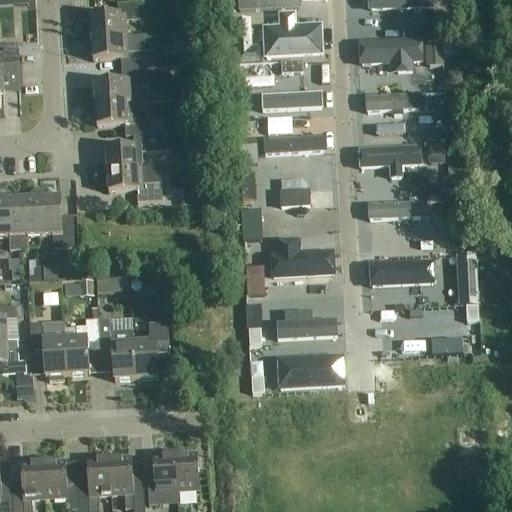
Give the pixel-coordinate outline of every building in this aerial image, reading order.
[(28,0),(13,0),(14,8),(29,8),(28,0)] [(280,11),(280,0),(252,0),(253,10),(280,11)] [(360,0),(361,9),(422,7),(422,0),(360,0)] [(92,41),(127,39),(126,24),(144,22),(143,6),(117,7),(118,18),(91,21),(92,41)] [(264,59),(323,56),(322,25),(297,26),(296,15),(278,16),(278,27),(263,28),(264,59)] [(236,50),(253,49),(252,23),(234,23),(236,50)] [(122,72),(147,71),(158,70),(156,37),(127,39),(92,41),(93,65),(121,62),(122,72)] [(414,63),(427,63),(426,41),(361,43),(361,64),(390,64),(391,74),(414,74),(414,63)] [(0,99),(5,99),(5,96),(21,96),(18,48),(0,48),(0,99)] [(429,70),(444,69),(443,49),(428,50),(429,70)] [(236,66),(252,65),(251,51),(235,52),(236,66)] [(281,66),(282,78),(304,77),(303,65),(281,66)] [(95,87),(96,108),(131,106),(130,90),(148,89),(147,71),(122,72),(123,85),(95,87)] [(263,102),(321,99),(320,85),(263,88),(263,102)] [(188,91),(176,92),(176,102),(189,101),(188,91)] [(367,115),(429,112),(428,95),(366,98),(367,115)] [(134,139),(151,138),(151,137),(165,136),(164,120),(133,122),(131,106),(96,108),(98,131),(125,129),(126,140),(134,139)] [(295,123),(277,122),(276,131),(295,132),(295,123)] [(109,173),(143,170),(142,157),(160,155),(173,154),(172,137),(151,138),(134,139),(135,150),(107,152),(109,173)] [(265,157),(325,154),(324,138),(264,141),(265,157)] [(242,169),(259,167),(258,148),(240,149),(242,169)] [(368,171),(427,168),(426,149),(367,152),(368,171)] [(445,164),(445,152),(430,153),(431,165),(445,164)] [(189,156),(181,156),(181,167),(190,167),(189,156)] [(143,170),(109,173),(110,197),(137,195),(138,205),(163,203),(161,186),(160,169),(143,170)] [(241,207),(255,206),(253,176),(239,177),(241,207)] [(447,186),(435,187),(436,204),(448,203),(447,186)] [(305,207),(310,207),(309,191),(278,192),(279,221),(306,219),(305,207)] [(28,240),(41,239),(40,232),(39,194),(34,195),(31,199),(31,203),(16,204),(17,216),(19,253),(28,253),(28,240)] [(40,232),(41,239),(54,239),(54,251),(76,250),(74,219),(62,220),(61,201),(48,202),(48,199),(43,194),(39,194),(40,232)] [(17,216),(16,204),(4,204),(3,200),(0,196),(0,240),(11,240),(11,254),(19,253),(17,216)] [(370,224),(429,222),(428,204),(369,206),(370,224)] [(256,221),(255,209),(244,210),(244,222),(256,221)] [(272,281),(335,278),(334,257),(334,253),(301,254),(301,243),(274,245),(274,256),(271,256),(272,281)] [(475,262),(462,262),(463,282),(476,281),(475,262)] [(40,269),(28,270),(29,286),(41,286),(40,269)] [(249,299),(265,298),(264,271),(248,272),(249,299)] [(19,274),(11,274),(12,284),(19,283),(19,274)] [(111,282),(98,283),(99,299),(112,298),(111,282)] [(152,295),(164,294),(164,283),(151,283),(152,295)] [(81,301),(95,300),(94,284),(80,285),(81,301)] [(0,345),(8,345),(6,323),(24,322),(23,309),(0,311),(0,321),(0,324),(0,323),(0,345)] [(478,309),(465,310),(466,330),(479,329),(478,309)] [(381,313),(382,324),(398,322),(397,311),(381,313)] [(140,319),(122,320),(123,333),(141,332),(140,319)] [(137,383),(135,347),(134,334),(112,335),(112,323),(99,324),(100,348),(102,367),(114,366),(115,385),(137,383)] [(90,368),(102,367),(100,348),(99,324),(87,325),(87,331),(77,332),(78,343),(66,343),(68,379),(91,378),(90,368)] [(443,343),(442,325),(423,326),(423,343),(443,343)] [(68,379),(66,343),(65,326),(30,328),(33,371),(46,370),(46,381),(50,380),(50,385),(66,384),(65,380),(68,379)] [(135,347),(137,383),(159,382),(158,364),(171,363),(169,327),(151,328),(152,346),(135,347)] [(261,334),(247,334),(249,354),(262,354),(261,334)] [(8,345),(0,345),(0,367),(3,367),(4,380),(27,378),(26,365),(18,366),(17,357),(9,357),(8,345)] [(264,380),(251,381),(252,401),(265,400),(264,380)] [(466,428),(468,453),(482,452),(480,427),(466,428)] [(177,458),(180,495),(200,494),(198,457),(177,458)] [(155,486),(148,487),(150,509),(180,507),(180,495),(177,458),(153,460),(155,486)] [(111,461),(114,499),(128,498),(128,511),(136,511),(137,511),(147,511),(147,505),(146,493),(136,494),(133,460),(111,461)] [(101,511),(101,500),(114,499),(111,461),(89,463),(91,482),(80,483),(81,511),(101,511)] [(81,511),(80,483),(69,483),(67,464),(45,466),(48,502),(71,501),(71,509),(71,511),(81,511)] [(36,511),(36,503),(48,502),(45,466),(24,467),(25,487),(14,488),(15,511),(36,511)]
